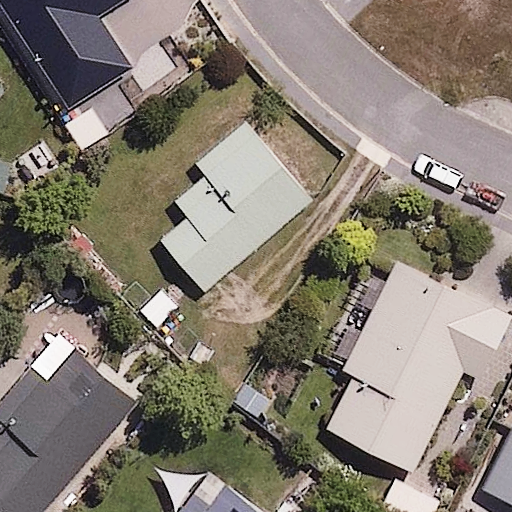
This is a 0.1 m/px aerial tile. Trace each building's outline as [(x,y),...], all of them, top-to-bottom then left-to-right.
[(0,0),(0,7),(64,106),(133,61),(98,6),(107,0),(0,0)] [(188,210),(159,234),(205,287),(316,192),(249,114),(195,160),(206,172),(177,197),(188,210)] [(353,373),(327,428),(417,472),(467,370),(486,380),(511,326),(511,315),(397,259),(343,368),(353,373)] [(59,374),(41,359),(0,407),(0,409),(9,417),(0,427),(0,511),(46,511),(141,400),(81,349),(59,374)] [(511,425),(484,483),(511,496),(511,425)] [(432,511),(440,496),(393,475),(380,504),(397,511),(432,511)] [(269,511),(245,493),(230,511),(224,511),(197,491),(181,511),(269,511)]
